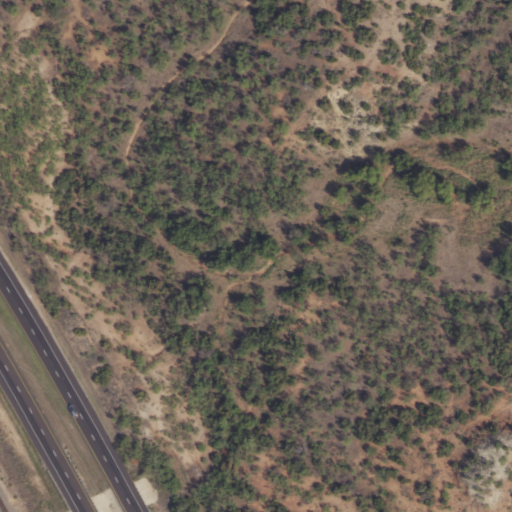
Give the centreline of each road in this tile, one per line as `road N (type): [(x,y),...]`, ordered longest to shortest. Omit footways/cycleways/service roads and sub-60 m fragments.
road 1 (trunk): [(135,511),(0,274)]
road 2 (trunk): [(0,349),(92,511)]
